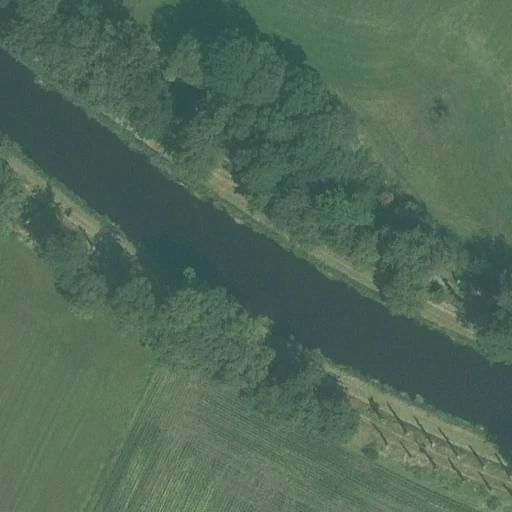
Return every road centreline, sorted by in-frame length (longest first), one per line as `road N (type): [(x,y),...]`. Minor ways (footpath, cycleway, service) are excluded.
road 1 (track): [(0,178),(131,282),(282,385),(438,464),(511,489)]
road 2 (track): [(511,316),(257,174),(70,43),(25,0)]
